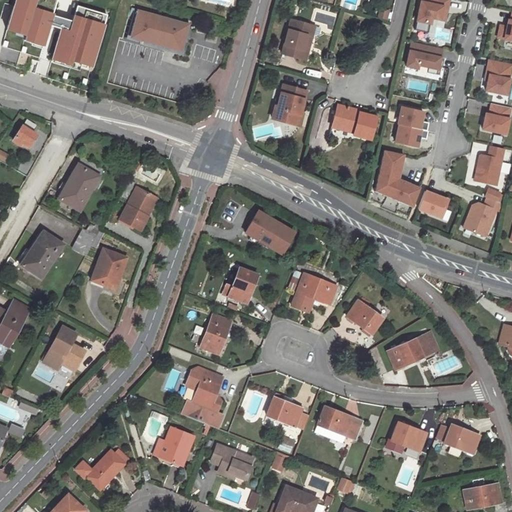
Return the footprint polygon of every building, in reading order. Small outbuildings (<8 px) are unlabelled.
[(33,39),(44,42),(56,4),(50,2),(50,0),(14,0),(8,22),(27,28),(25,35),(24,40),(32,42),(33,39)] [(449,0),(420,0),(414,30),(428,33),(431,18),(445,21),(449,0)] [(77,5),(69,31),(60,28),(52,55),(67,59),(72,61),(74,56),(88,61),(92,62),(104,24),(99,23),(102,13),(77,5)] [(187,30),(189,23),(137,9),(128,39),(181,54),(187,30)] [(377,17),(386,19),(388,12),(379,10),(377,17)] [(500,26),(497,37),(511,40),(511,12),(510,21),(508,21),(506,27),(500,26)] [(307,36),(311,37),(312,37),(315,27),(290,20),(281,53),(301,59),(307,36)] [(27,28),(8,22),(6,29),(25,35),(27,28)] [(305,60),(311,37),(307,36),(301,59),(305,60)] [(442,49),(411,42),(406,66),(417,69),(418,65),(428,68),(427,73),(436,75),(438,66),(442,67),(444,60),(440,60),(442,49)] [(511,65),(511,64),(489,59),(485,74),(489,75),(487,82),(485,91),(506,95),(511,65)] [(296,114),(300,115),(306,91),(282,85),(279,97),(277,106),(274,105),(270,118),(294,125),(296,114)] [(486,114),(482,129),(505,134),(509,119),(508,118),(510,108),(491,104),(489,115),(486,114)] [(357,110),(337,105),(332,127),(353,133),(352,135),(369,139),(375,117),(357,112),(357,110)] [(401,107),(398,124),(399,125),(426,131),(428,123),(421,121),(423,112),(401,107)] [(304,116),(300,115),(296,114),(294,125),(301,126),(304,116)] [(427,131),(426,131),(399,125),(395,142),(416,147),(419,137),(426,139),(427,131)] [(28,147),(36,135),(22,126),(13,140),(19,145),(21,142),(28,147)] [(496,185),(504,149),(490,146),(488,156),(481,155),(479,156),(474,180),(496,185)] [(403,154),(384,150),(374,191),(386,196),(390,195),(397,179),(394,176),(395,172),(399,173),(403,154)] [(101,169),(80,157),(76,164),(98,176),(101,169)] [(136,162),(132,169),(136,172),(140,165),(136,162)] [(502,162),(500,172),(507,173),(510,164),(502,162)] [(76,164),(57,198),(79,210),(98,176),(76,164)] [(396,198),(403,182),(397,179),(390,195),(386,196),(397,201),(396,198)] [(404,182),(403,182),(396,198),(397,201),(412,207),(419,188),(410,184),(406,192),(401,190),(403,185),(404,185),(405,183),(404,183),(404,182)] [(410,184),(404,182),(404,183),(405,183),(404,185),(403,185),(401,190),(406,192),(410,184)] [(141,214),(151,196),(136,187),(119,219),(138,229),(145,216),(141,214)] [(485,197),(487,198),(496,201),(499,194),(499,193),(488,189),(485,197)] [(424,191),(417,209),(440,218),(447,200),(424,191)] [(155,198),(151,196),(141,214),(145,216),(155,198)] [(463,228),(485,236),(495,209),(500,211),(502,204),(498,202),(496,201),(487,198),(484,205),(478,202),(472,205),(463,228)] [(267,219),(256,213),(244,232),(250,235),(248,239),(256,244),(259,238),(269,244),(268,246),(280,253),(293,232),(281,224),(279,227),(267,219)] [(268,217),(267,219),(279,227),(281,224),(268,217)] [(86,232),(95,237),(99,231),(89,225),(86,232)] [(95,237),(86,254),(90,256),(104,232),(99,229),(99,231),(95,237)] [(73,246),(86,254),(95,237),(86,232),(82,230),(73,246)] [(40,278),(63,245),(42,231),(20,264),(40,278)] [(339,247),(331,243),(329,247),(337,251),(339,247)] [(113,288),(124,258),(102,250),(97,267),(95,267),(90,280),(113,288)] [(253,284),(256,275),(239,268),(232,287),(225,284),(222,294),(246,303),(253,284)] [(309,297),(312,298),(329,304),(336,286),(303,273),(290,305),(303,311),(309,297)] [(297,278),(292,276),(287,288),(293,290),(297,278)] [(307,312),(312,298),(309,297),(303,311),(307,312)] [(0,342),(8,346),(28,309),(13,300),(6,312),(4,316),(0,313),(0,342)] [(363,329),(371,334),(382,319),(357,301),(346,316),(363,329)] [(230,322),(212,315),(200,347),(217,354),(230,322)] [(75,334),(61,326),(45,355),(44,354),(41,360),(43,361),(42,361),(56,369),(59,363),(73,371),(84,351),(70,343),(75,334)] [(511,328),(503,326),(498,343),(507,346),(506,350),(509,355),(511,356),(511,328)] [(429,333),(423,335),(431,353),(437,350),(429,333)] [(431,353),(423,335),(387,351),(395,369),(431,353)] [(206,364),(204,370),(220,376),(222,370),(206,364)] [(182,415),(217,429),(223,414),(216,412),(220,400),(218,396),(215,395),(222,377),(220,376),(204,370),(198,367),(191,370),(185,386),(197,390),(192,402),(187,400),(182,415)] [(0,393),(9,397),(12,391),(3,387),(0,393)] [(294,426),(299,412),(301,408),(290,404),(291,400),(274,394),(266,416),(294,426)] [(37,409),(23,403),(21,407),(35,413),(37,409)] [(350,420),(351,417),(324,407),(317,425),(354,439),(359,424),(350,420)] [(306,415),(299,412),(294,426),(301,429),(306,415)] [(8,431),(21,437),(24,428),(11,423),(8,431)] [(426,434),(397,423),(390,440),(419,451),(426,434)] [(451,445),(461,449),(472,453),(478,435),(451,425),(444,443),(451,445)] [(169,442),(163,458),(182,466),(193,437),(170,428),(165,440),(169,442)] [(282,436),(278,447),(289,451),(293,440),(282,436)] [(158,456),(163,458),(169,442),(165,440),(158,456)] [(236,472),(235,475),(244,478),(251,458),(217,445),(210,462),(219,466),(236,472)] [(458,457),(461,449),(451,445),(448,453),(458,457)] [(112,476),(124,464),(123,464),(119,460),(123,456),(117,451),(113,454),(109,450),(90,470),(81,462),(73,470),(83,479),(85,478),(98,490),(111,475),(112,476)] [(277,453),(271,468),(281,472),(287,457),(277,453)] [(233,479),(235,475),(236,472),(219,466),(216,472),(233,479)] [(352,469),(345,466),(343,473),(349,476),(352,469)] [(111,475),(98,490),(99,491),(112,476),(111,475)] [(346,493),(351,481),(342,477),(337,489),(346,493)] [(497,484),(462,490),(466,509),(500,503),(497,484)] [(317,499),(285,487),(277,506),(274,511),(288,511),(289,510),(292,511),(311,511),(315,504),(317,499)] [(247,502),(255,505),(258,495),(251,492),(247,502)] [(67,495),(74,502),(76,500),(69,493),(67,495)] [(80,511),(83,510),(74,502),(67,495),(50,511),(80,511)] [(245,507),(253,510),(255,505),(247,502),(245,507)]
